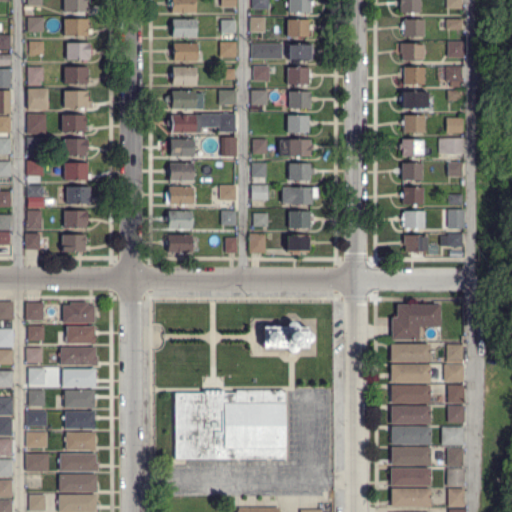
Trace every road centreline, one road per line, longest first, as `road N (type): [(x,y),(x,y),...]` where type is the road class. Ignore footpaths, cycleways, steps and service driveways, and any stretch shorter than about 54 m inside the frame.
road 1 (residential): [(130,511),(131,0)]
road 2 (residential): [(360,0),(361,511)]
road 3 (residential): [(472,281),(0,278)]
